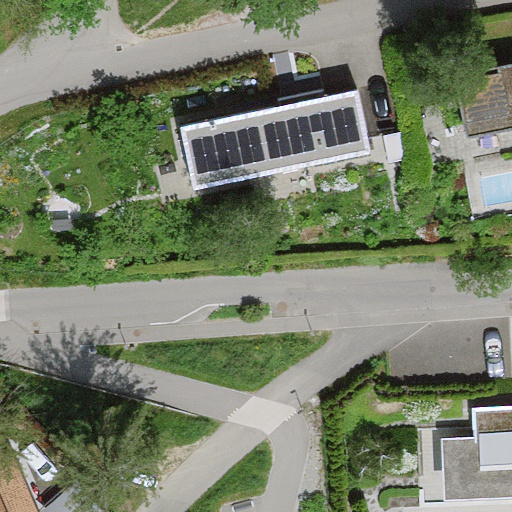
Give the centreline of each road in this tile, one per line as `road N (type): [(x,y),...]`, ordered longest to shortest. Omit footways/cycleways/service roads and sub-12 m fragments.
road 1 (residential): [(0,311),(511,282)]
road 2 (residential): [(0,84),(53,61),(115,62),(429,0)]
